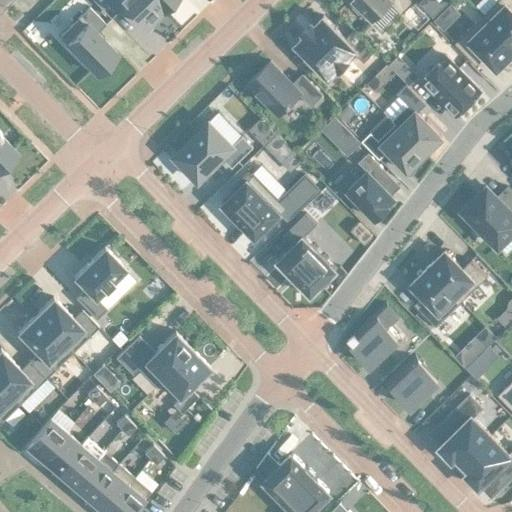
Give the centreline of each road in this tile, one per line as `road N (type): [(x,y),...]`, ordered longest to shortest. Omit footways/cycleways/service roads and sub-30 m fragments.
road 1 (residential): [(305,339),(482,115),(511,91)]
road 2 (residential): [(101,156),(107,198),(276,371)]
road 3 (residential): [(305,339),(135,165),(101,156)]
road 4 (residential): [(471,511),(305,339)]
road 5 (residential): [(256,0),(101,156)]
road 6 (residential): [(276,371),(413,511)]
road 7 (residential): [(174,511),(276,371)]
road 8 (residential): [(101,156),(0,252)]
road 9 (residential): [(0,63),(101,156)]
